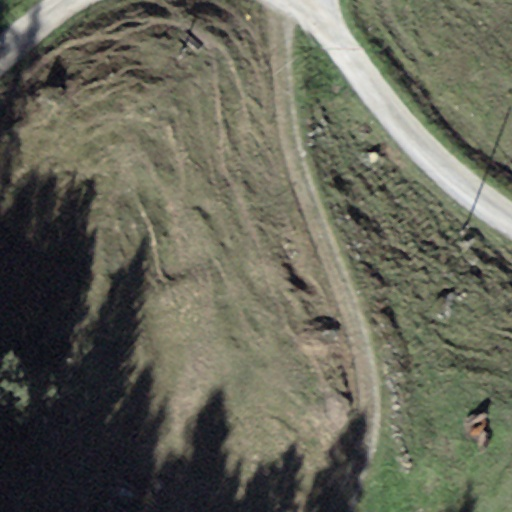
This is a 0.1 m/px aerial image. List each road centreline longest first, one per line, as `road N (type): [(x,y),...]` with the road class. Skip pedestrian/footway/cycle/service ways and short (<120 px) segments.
road 1 (track): [(343,511),(366,455),(371,372),(290,129),(277,0)]
road 2 (track): [(511,220),(447,169),(298,0)]
